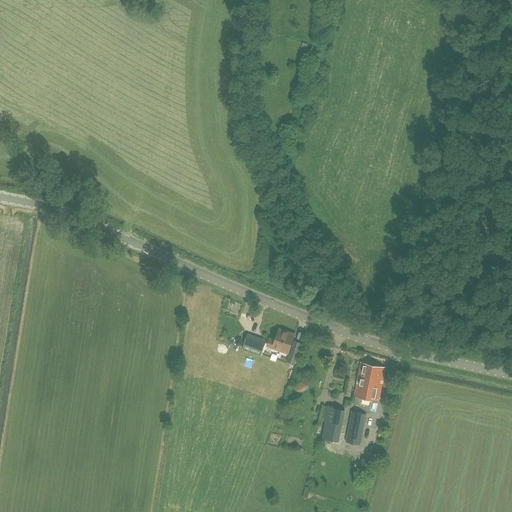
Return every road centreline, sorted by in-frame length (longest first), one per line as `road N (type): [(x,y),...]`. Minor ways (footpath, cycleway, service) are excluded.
road 1 (tertiary): [(511,376),(357,337),(93,225),(0,198)]
road 2 (track): [(357,337),(259,154),(244,85),(248,0)]
